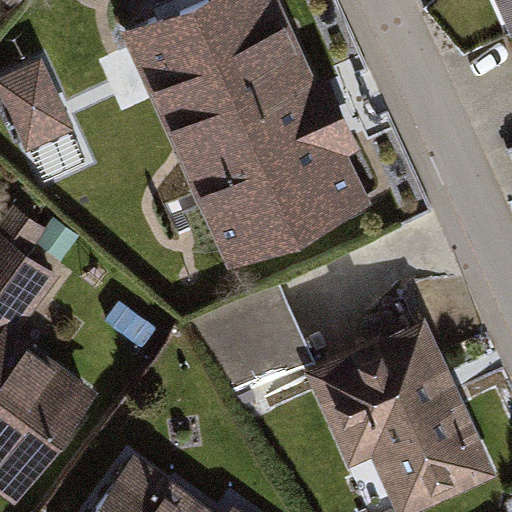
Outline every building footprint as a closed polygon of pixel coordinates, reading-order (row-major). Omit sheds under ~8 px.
[(193,0),(124,31),(230,269),(372,206),(350,156),(364,149),(331,74),(316,80),(280,0),(193,0)] [(511,0),(496,0),(511,33),(511,32),(511,0)] [(42,59),(0,77),(0,92),(24,148),(72,127),(42,59)] [(43,225),(15,204),(0,223),(0,228),(27,248),(43,225)] [(0,293),(28,256),(0,234),(0,293)] [(0,293),(0,492),(16,504),(97,396),(19,337),(61,280),(28,256),(0,293)] [(280,281),(190,322),(233,394),(317,357),(280,281)] [(371,458),(394,511),(424,511),(500,479),(428,315),(303,370),(347,469),(371,458)] [(209,511),(137,458),(97,511),(241,511),(234,507),(230,511),(209,511)]
